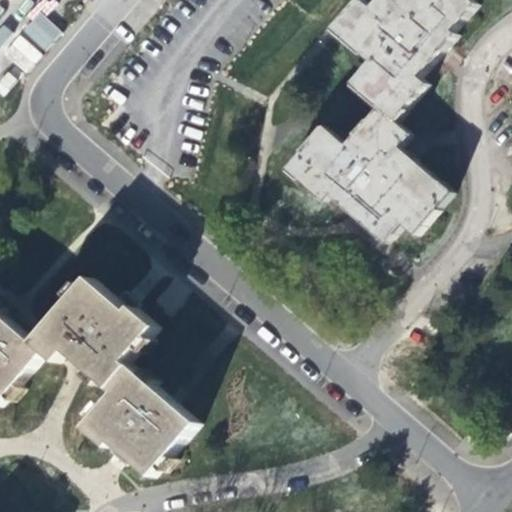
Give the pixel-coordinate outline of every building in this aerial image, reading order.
[(457,33),(470,18),(450,0),(402,0),(401,2),(399,0),(384,0),(377,10),(365,0),(338,32),(375,64),(357,86),(384,110),(401,123),(432,86),(425,80),(462,37),(457,33)] [(450,0),(470,18),(480,5),(474,0),(450,0)] [(40,12),(22,31),(45,51),(62,32),(40,12)] [(27,72),(43,55),(20,34),(4,52),(27,72)] [(420,238),(456,194),(406,149),(416,137),(401,123),(384,110),(352,147),(330,128),(292,171),(329,203),(334,197),(365,224),(391,247),(407,227),(420,238)] [(78,301),(50,333),(44,339),(40,345),(51,355),(63,365),(73,353),(95,372),(91,377),(104,388),(108,383),(122,395),(141,372),(132,365),(144,351),(149,355),(159,343),(155,339),(163,329),(139,309),(142,306),(134,300),(126,292),(119,300),(96,280),(88,289),(84,285),(73,297),(78,301)] [(0,404),(5,408),(13,400),(17,404),(28,391),(23,387),(51,355),(40,345),(6,316),(10,311),(0,303),(0,404)] [(146,377),(141,372),(122,395),(110,408),(105,404),(95,417),(99,421),(92,430),(115,450),(112,453),(120,460),(128,467),(134,459),(158,479),(165,470),(170,474),(180,461),(176,457),(203,426),(173,400),(158,387),(162,383),(150,372),(146,377)]
